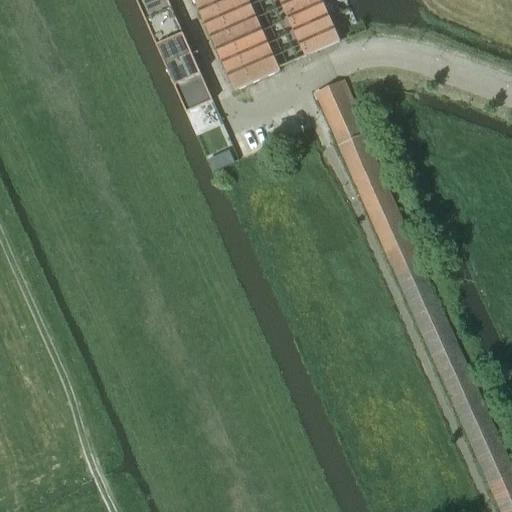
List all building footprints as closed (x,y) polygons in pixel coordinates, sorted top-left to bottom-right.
[(166,0),(134,0),(144,21),(171,9),(166,0)] [(193,0),(198,11),(204,24),(209,37),(215,49),(221,62),(227,75),(234,93),(259,82),(280,72),(278,69),(277,70),(270,56),(265,43),(259,30),(253,17),(247,4),(245,0),(193,0)] [(281,0),(283,4),(294,30),(305,54),(306,57),(316,53),(338,43),(339,42),(328,17),(320,0),(281,0)] [(191,55),(171,9),(144,21),(165,67),(191,55)] [(212,102),(191,55),(165,67),(186,114),(187,114),(212,102)] [(344,92),(340,84),(340,82),(315,94),(320,105),(332,131),(477,457),(500,511),(511,511),(511,468),(507,457),(364,134),(363,135),(344,92)]
